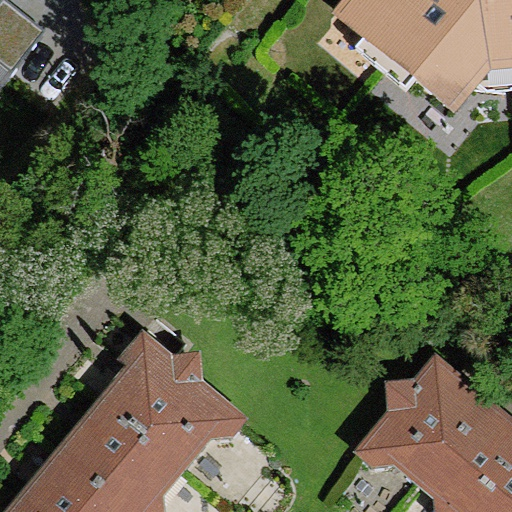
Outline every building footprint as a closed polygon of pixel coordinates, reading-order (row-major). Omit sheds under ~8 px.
[(511,5),(467,10),(455,0),(363,0),(344,23),(391,63),(453,116),(492,73),(511,71),(511,5)] [(0,71),(13,56),(0,46),(0,71)] [(172,367),(143,342),(123,366),(134,374),(105,409),(182,473),(212,436),(220,443),(235,442),(245,427),(199,391),(197,373),(188,366),(172,367)] [(487,410),(438,368),(419,391),(403,393),(395,402),(398,417),(361,461),(375,473),(389,472),(396,464),(424,486),(487,410)] [(157,502),(182,473),(105,409),(64,459),(127,511),(165,511),(166,508),(157,502)] [(511,431),(487,410),(424,486),(444,503),(438,511),(437,511),(471,511),(511,464),(511,431)] [(127,511),(64,459),(22,509),(25,511),(127,511)] [(511,511),(511,464),(471,511),(511,511)]
